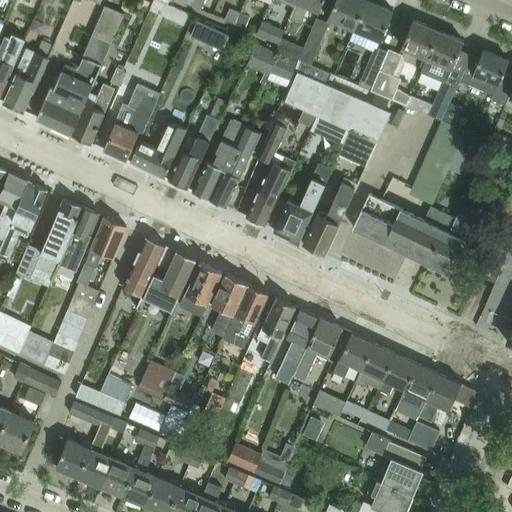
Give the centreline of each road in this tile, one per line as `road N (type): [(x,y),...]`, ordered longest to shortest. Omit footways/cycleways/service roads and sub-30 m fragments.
road 1 (tertiary): [(511,373),(0,131)]
road 2 (residential): [(440,511),(511,373)]
